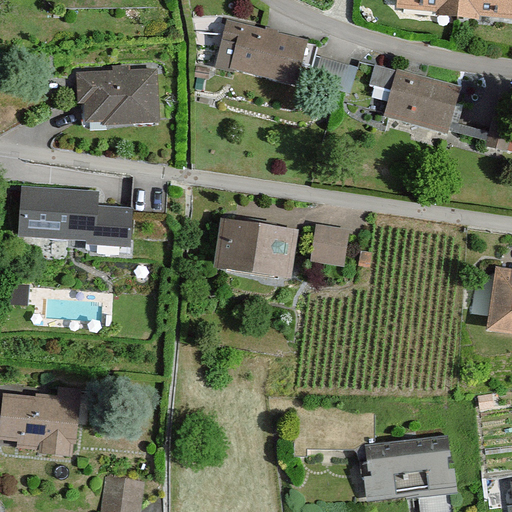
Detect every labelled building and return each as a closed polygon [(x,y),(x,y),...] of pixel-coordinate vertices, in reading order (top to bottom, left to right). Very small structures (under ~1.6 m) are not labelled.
[(511,0),(401,0),(401,9),(511,16),(511,0)] [(307,43),(238,28),(228,74),(297,89),(307,43)] [(316,80),(352,90),(358,66),(323,56),(316,80)] [(388,86),(394,67),(376,61),(370,80),(388,86)] [(461,88),(397,72),(385,120),(449,136),(461,88)] [(156,74),(82,78),(85,132),(160,128),(156,74)] [(99,191),(23,188),(21,239),(96,243),(99,191)] [(300,229),(224,218),(216,270),(292,282),(300,229)] [(352,228),(317,223),(312,262),(346,267),(352,228)] [(511,270),(496,268),(487,333),(511,336),(511,270)] [(60,398),(6,393),(1,444),(41,448),(41,455),(79,459),(85,390),(61,387),(60,398)] [(448,436),(364,447),(371,501),(455,491),(448,436)] [(142,511),(147,480),(109,475),(104,511),(142,511)]
